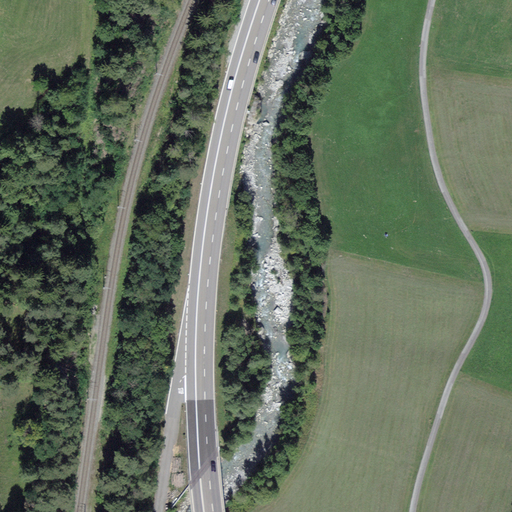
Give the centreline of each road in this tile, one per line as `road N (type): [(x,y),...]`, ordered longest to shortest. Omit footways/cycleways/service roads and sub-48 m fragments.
road 1 (unclassified): [(412,511),(441,405),(489,292),(488,274),(433,161),(422,82),(431,0)]
road 2 (primary): [(206,511),(196,344),(209,198),(262,0)]
